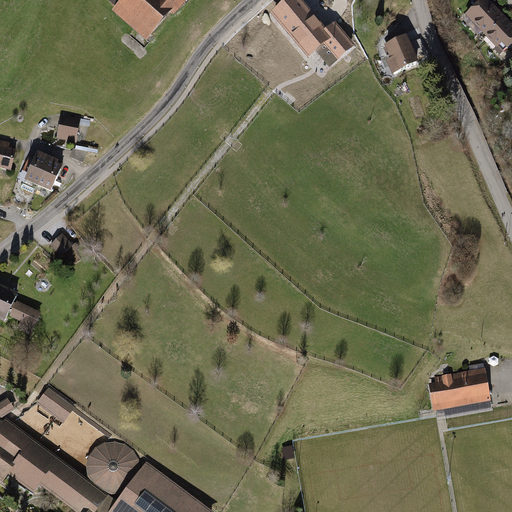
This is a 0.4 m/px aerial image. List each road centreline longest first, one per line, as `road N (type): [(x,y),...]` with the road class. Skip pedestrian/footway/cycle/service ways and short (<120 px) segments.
road 1 (tertiary): [(0,251),(131,140),(253,0)]
road 2 (residential): [(418,0),(511,226)]
